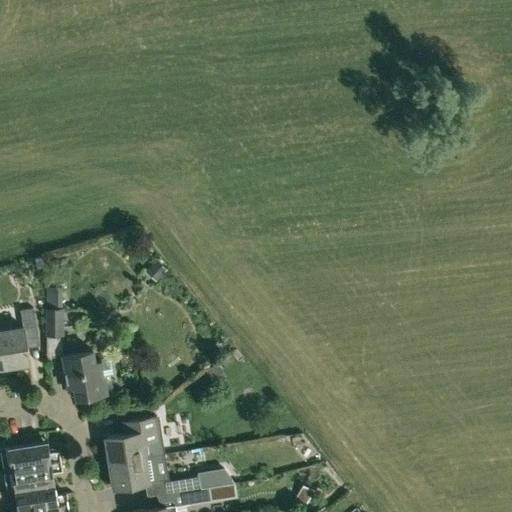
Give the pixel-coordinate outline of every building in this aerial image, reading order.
[(155,259),(145,271),(158,281),(168,269),(155,259)] [(46,300),(46,307),(60,308),(61,287),(47,286),(46,300)] [(46,308),(45,335),(47,335),(47,336),(47,357),(62,355),(63,336),(64,308),(63,308),(60,308),(46,307),(46,308)] [(23,327),(0,330),(0,340),(4,366),(30,362),(26,339),(38,337),(34,308),(21,310),(23,327)] [(95,361),(93,350),(62,356),(68,388),(74,386),(76,398),(107,392),(101,360),(95,361)] [(217,363),(206,371),(213,379),(224,371),(217,363)] [(123,433),(105,436),(109,462),(145,456),(156,454),(164,453),(162,440),(158,415),(156,416),(152,416),(128,420),(130,432),(123,433)] [(0,447),(4,469),(61,460),(59,449),(49,451),(47,440),(0,447)] [(145,456),(109,462),(113,488),(145,483),(149,482),(161,480),(156,454),(145,456)] [(4,469),(8,491),(54,483),(52,472),(63,470),(61,460),(4,469)] [(223,467),(198,471),(198,474),(198,475),(200,486),(208,485),(208,486),(209,486),(212,486),(234,482),(234,481),(231,477),(232,477),(223,467)] [(198,474),(173,478),(175,491),(181,490),(200,487),(200,486),(198,475),(198,474)] [(54,483),(8,491),(9,496),(15,495),(18,511),(68,503),(66,492),(56,494),(54,483)] [(314,490),(302,484),(295,499),(306,505),(314,490)] [(200,487),(181,490),(183,504),(186,503),(211,499),(209,486),(208,486),(200,487)] [(69,511),(68,503),(18,511),(17,511),(69,511)] [(158,506),(131,510),(131,511),(175,511),(174,503),(158,506)]
